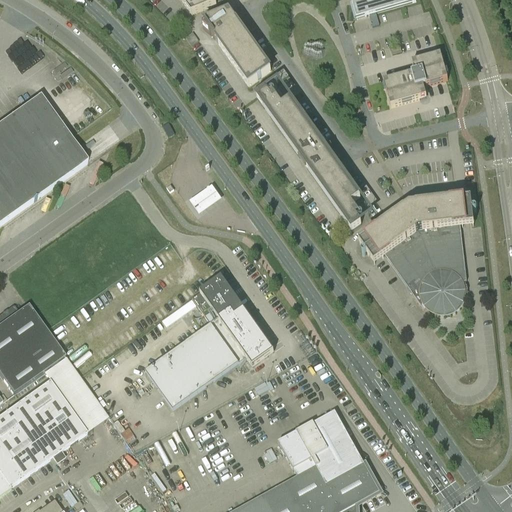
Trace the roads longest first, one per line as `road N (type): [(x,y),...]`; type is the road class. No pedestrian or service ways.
road 1 (primary): [(82,0),(163,86),(463,511)]
road 2 (primary): [(494,511),(143,28),(113,0)]
road 3 (unclassified): [(12,0),(108,74),(154,144),(143,166),(0,268)]
road 4 (unclassified): [(376,144),(349,155),(243,7),(263,0)]
road 5 (unclassified): [(331,0),(376,144)]
